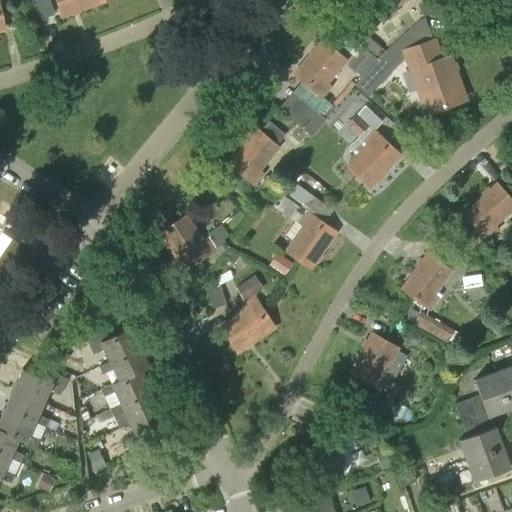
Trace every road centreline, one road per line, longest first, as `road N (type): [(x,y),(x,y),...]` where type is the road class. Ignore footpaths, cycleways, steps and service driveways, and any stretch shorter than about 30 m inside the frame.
road 1 (residential): [(238,491),(345,289),(423,191),(511,113)]
road 2 (residential): [(94,220),(274,0)]
road 3 (residential): [(225,466),(161,310),(118,242),(94,220)]
road 4 (residential): [(0,82),(204,0)]
road 5 (residential): [(0,351),(94,220)]
road 6 (residential): [(80,511),(225,466)]
